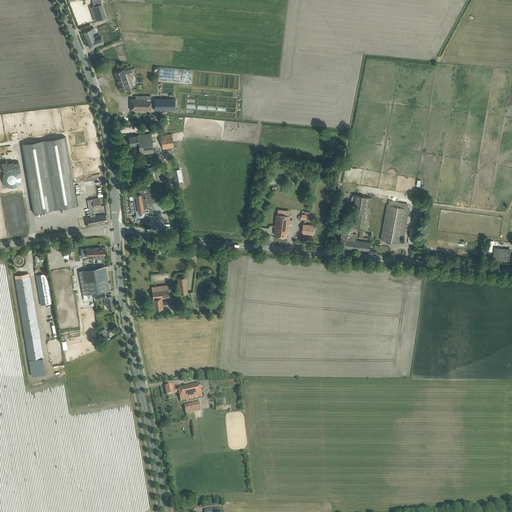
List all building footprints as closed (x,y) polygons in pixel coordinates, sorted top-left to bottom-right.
[(100,0),(98,0),(97,0),(92,2),(94,6),(90,7),(95,21),(106,18),(100,0)] [(83,32),(90,48),(104,43),(101,35),(95,37),(93,32),(98,31),(96,27),(83,32)] [(159,68),(158,81),(187,83),(188,70),(159,68)] [(124,71),(123,69),(114,72),(121,92),(125,90),(130,88),(125,74),(127,73),(127,74),(133,72),(131,69),(124,71)] [(130,110),(135,110),(151,110),(151,96),(135,96),(135,99),(130,99),(130,110)] [(154,99),(154,110),(175,110),(175,99),(154,99)] [(151,133),(134,136),(129,137),(130,145),(139,144),(140,154),(145,154),(154,152),(151,133)] [(172,134),(164,135),(160,136),(162,149),(174,147),(172,134)] [(65,136),(22,144),(34,213),(77,205),(65,136)] [(163,169),(163,167),(162,164),(148,168),(149,173),(163,169)] [(5,184),(7,186),(10,187),(13,187),(16,186),(18,184),(20,182),(20,179),(20,175),(18,172),(16,170),(13,169),(10,169),(7,170),(5,172),(3,175),(3,178),(3,181),(5,184)] [(173,170),(175,181),(182,179),(180,169),(173,170)] [(153,202),(158,201),(156,191),(154,191),(153,191),(150,192),(150,191),(148,191),(148,189),(144,189),(135,191),(136,195),(133,195),(136,214),(137,214),(137,215),(137,216),(138,217),(139,217),(140,217),(141,217),(142,217),(143,216),(144,216),(144,215),(144,214),(144,213),(146,212),(146,215),(152,215),(153,210),(152,209),(153,202)] [(353,212),(355,212),(356,208),(369,210),(371,198),(356,195),(356,197),(354,203),(353,212)] [(100,197),(92,199),(94,208),(101,206),(100,197)] [(387,204),(382,235),(381,240),(402,243),(408,208),(387,204)] [(355,212),(353,227),(354,228),(370,231),(370,226),(368,225),(371,210),(369,210),(356,208),(355,212)] [(277,214),(275,228),(275,233),(276,233),(276,236),(287,237),(287,234),(288,234),(289,224),(292,225),(292,220),(290,219),(290,216),(277,214)] [(101,216),(101,215),(85,218),(86,226),(94,225),(93,224),(101,223),(101,222),(107,221),(105,215),(101,216)] [(303,224),(303,230),(308,230),(308,233),(307,233),(313,234),(314,225),(303,224)] [(340,242),(339,247),(355,249),(370,250),(371,242),(365,242),(360,241),(356,241),(356,234),(353,234),(354,228),(353,227),(343,226),(340,239),(340,242)] [(105,248),(81,249),(81,256),(86,256),(95,255),(95,259),(101,259),(101,255),(105,255),(105,248)] [(494,258),(509,259),(510,250),(495,248),(494,258)] [(82,270),(79,271),(84,299),(84,301),(93,299),(92,293),(105,291),(110,290),(106,266),(101,267),(82,270)] [(43,358),(30,279),(29,274),(24,274),(25,277),(15,279),(29,360),(43,358)] [(51,303),(47,279),(46,274),(36,275),(41,305),(51,303)] [(168,285),(157,286),(152,287),(153,298),(154,309),(163,308),(163,306),(168,305),(167,302),(162,302),(162,298),(169,297),(168,285)] [(106,298),(104,298),(104,300),(106,306),(108,306),(109,311),(110,310),(114,309),(112,297),(107,298),(106,298)] [(107,334),(105,329),(101,330),(104,340),(110,339),(109,334),(107,334)] [(199,384),(183,388),(178,389),(174,390),(173,385),(165,387),(167,395),(174,394),(178,393),(180,401),(202,397),(199,384)] [(225,405),(222,394),(214,396),(217,407),(225,405)] [(199,402),(184,405),(186,413),(200,410),(199,402)]
